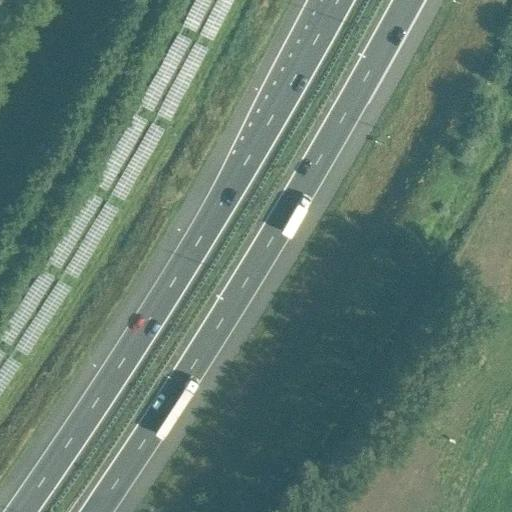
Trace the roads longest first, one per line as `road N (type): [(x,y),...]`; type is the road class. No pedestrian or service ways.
road 1 (motorway): [(338,0),(135,345),(20,511)]
road 2 (motorway): [(95,511),(185,381),(406,0)]
